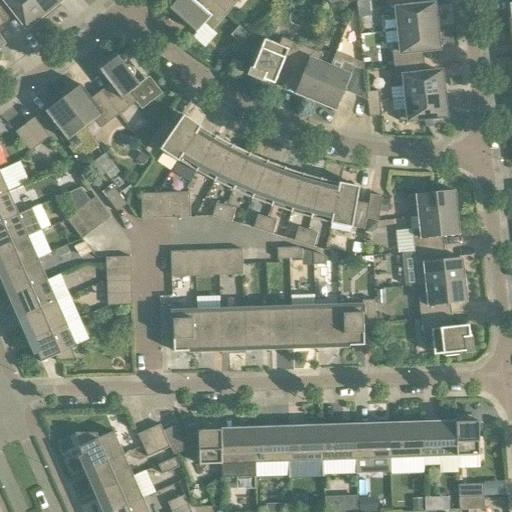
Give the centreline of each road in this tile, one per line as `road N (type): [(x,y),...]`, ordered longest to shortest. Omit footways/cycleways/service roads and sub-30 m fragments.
road 1 (residential): [(5,396),(509,383)]
road 2 (residential): [(482,157),(370,154),(315,140),(237,105),(119,13)]
road 3 (residential): [(509,383),(482,157)]
road 4 (residential): [(482,157),(466,0)]
road 5 (residential): [(0,99),(119,13)]
road 6 (residential): [(55,511),(5,396)]
